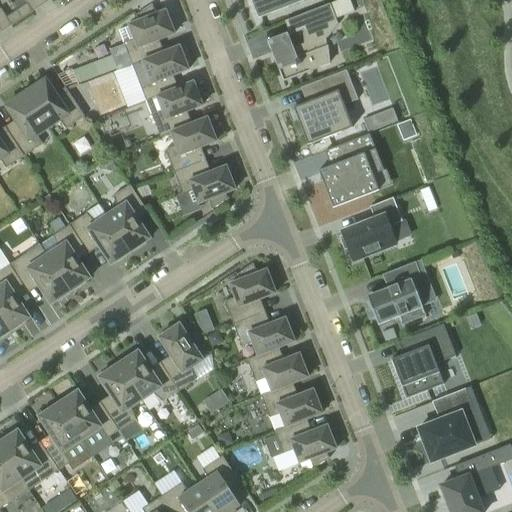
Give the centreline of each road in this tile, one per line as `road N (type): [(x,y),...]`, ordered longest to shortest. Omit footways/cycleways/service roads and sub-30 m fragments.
road 1 (residential): [(278,216),(143,304),(107,311),(0,381)]
road 2 (residential): [(379,474),(278,216)]
road 3 (residential): [(278,216),(193,0)]
